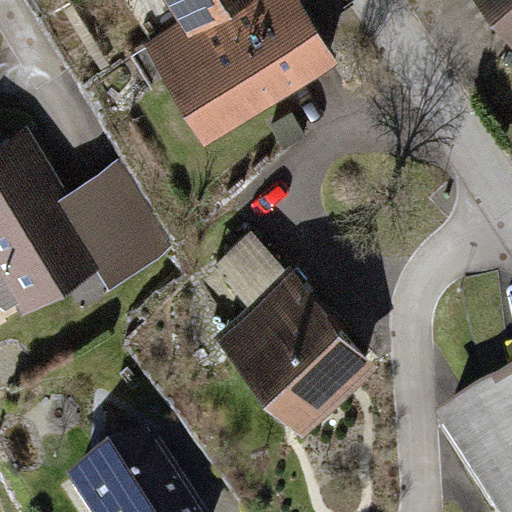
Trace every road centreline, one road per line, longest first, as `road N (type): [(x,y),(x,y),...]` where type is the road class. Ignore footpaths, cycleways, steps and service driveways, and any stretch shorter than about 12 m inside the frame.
road 1 (residential): [(413,511),(405,289),(503,214)]
road 2 (residential): [(503,214),(366,0)]
